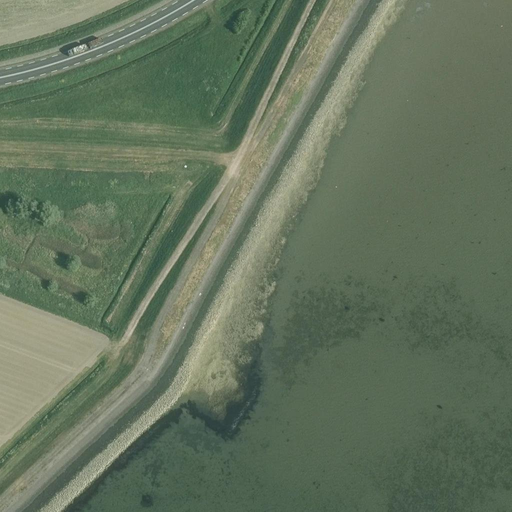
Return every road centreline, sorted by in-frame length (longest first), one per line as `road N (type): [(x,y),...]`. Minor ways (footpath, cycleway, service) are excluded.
road 1 (track): [(335,0),(139,374),(0,502)]
road 2 (primary): [(0,78),(119,39),(192,0)]
road 3 (track): [(303,0),(227,153)]
